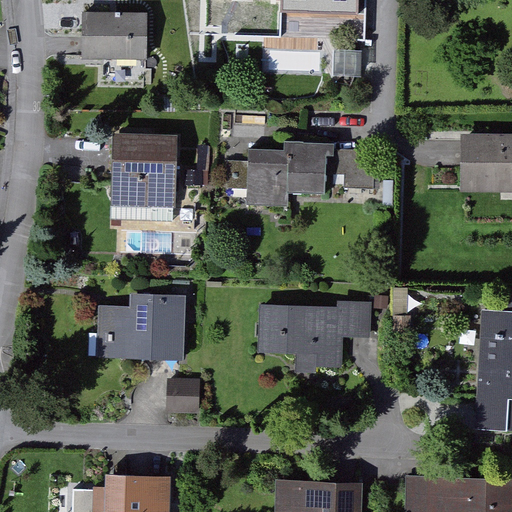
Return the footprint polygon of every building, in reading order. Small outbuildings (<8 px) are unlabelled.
[(144,61),(145,13),(79,12),(77,59),(144,61)] [(367,52),(339,52),(339,76),(366,77),(367,52)] [(172,134),(108,134),(107,206),(172,207),(172,134)] [(511,134),(458,135),(457,193),(511,193),(511,134)] [(245,161),(225,160),(224,189),(244,190),(243,205),(284,207),(284,192),(321,194),(322,172),(342,173),(341,187),(375,189),(376,151),(331,148),(331,145),(282,142),(281,152),(246,150),(245,161)] [(126,306),(95,305),(93,358),(180,361),(182,295),(126,293),(126,306)] [(335,308),(256,305),(254,352),(293,354),(292,374),(314,375),(314,368),(339,369),(340,337),(368,338),(369,302),(335,301),(335,308)] [(511,312),(480,311),(472,428),(511,430),(511,312)] [(164,378),(163,412),(199,413),(199,379),(164,378)] [(164,511),(166,476),(100,474),(100,487),(77,487),(76,511),(164,511)] [(510,511),(511,479),(405,476),(404,511),(510,511)] [(358,511),(359,482),(271,480),(270,511),(358,511)]
